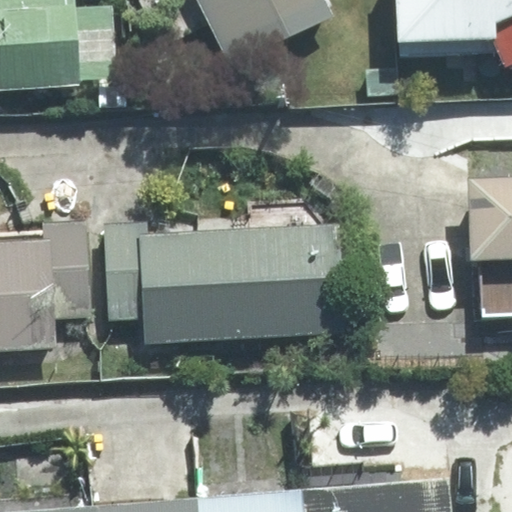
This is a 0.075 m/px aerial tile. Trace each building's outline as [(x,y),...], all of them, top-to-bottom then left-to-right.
[(0,0),(0,89),(130,83),(127,10),(86,12),(85,0),(0,0)] [(337,0),(205,0),(234,57),(340,4),(337,0)] [(511,0),(401,0),(402,47),(511,45),(511,0)] [(511,180),(480,182),(485,264),(511,262),(511,180)] [(0,234),(0,347),(62,342),(60,330),(111,325),(100,211),(45,216),(47,230),(0,234)] [(151,341),(359,326),(352,223),(167,236),(166,223),(109,227),(116,319),(149,316),(151,341)] [(0,511),(464,511),(461,467),(0,503),(0,511)]
